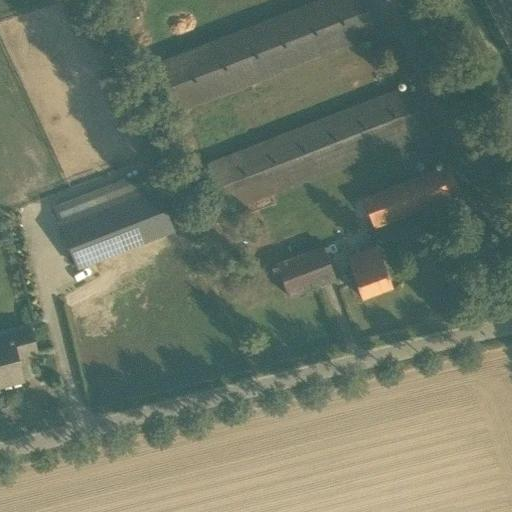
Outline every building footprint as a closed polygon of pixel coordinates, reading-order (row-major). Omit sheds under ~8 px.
[(119,0),(128,19),(145,12),(140,0),(119,0)] [(168,114),(358,41),(376,33),(363,0),(319,0),(149,66),(168,114)] [(218,215),(426,133),(408,85),(199,166),(218,215)] [(449,165),(431,172),(363,198),(374,227),(460,194),(449,165)] [(76,267),(175,229),(159,185),(109,205),(103,187),(53,206),(76,267)] [(259,221),(263,234),(292,225),(288,212),(259,221)] [(362,297),(393,285),(378,244),(346,256),(362,297)] [(323,245),(306,251),(276,263),(288,297),(336,279),(323,245)] [(0,385),(24,380),(18,357),(37,352),(31,329),(0,335),(0,385)]
